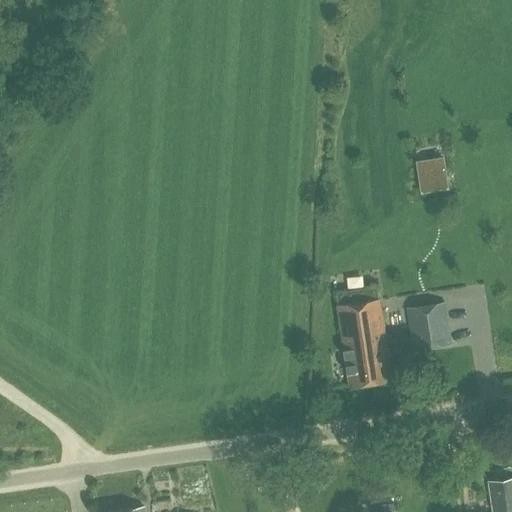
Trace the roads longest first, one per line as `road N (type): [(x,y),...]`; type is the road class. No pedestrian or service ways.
road 1 (unclassified): [(0,485),(511,410)]
road 2 (track): [(92,471),(87,448),(0,385)]
